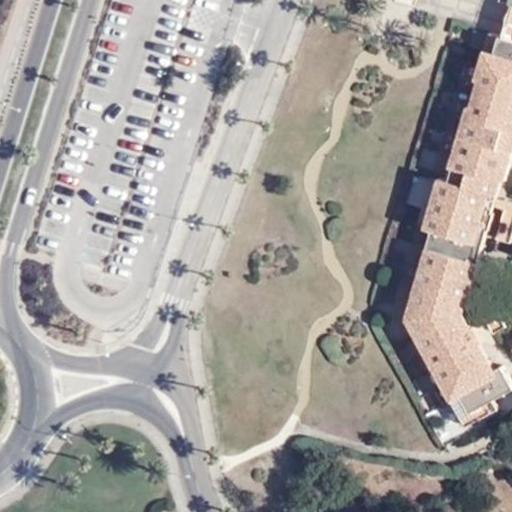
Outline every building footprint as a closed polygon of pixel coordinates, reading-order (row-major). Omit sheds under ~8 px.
[(511,0),(497,0),(495,7),(506,11),(511,12),(511,0)] [(511,12),(506,11),(497,44),(511,48),(511,12)] [(484,41),(467,103),(479,96),(511,88),(511,48),(497,44),(484,41)] [(511,88),(479,96),(467,103),(460,130),(484,116),(511,108),(511,88)] [(405,324),(465,429),(496,414),(491,405),(511,392),(499,370),(493,374),(480,354),(480,347),(472,331),(467,329),(462,319),(484,233),(489,234),(500,185),(505,185),(511,157),(511,108),(484,116),(460,130),(443,188),(435,187),(421,238),(429,240),(405,324)] [(496,414),(465,429),(467,432),(498,417),(496,414)]
